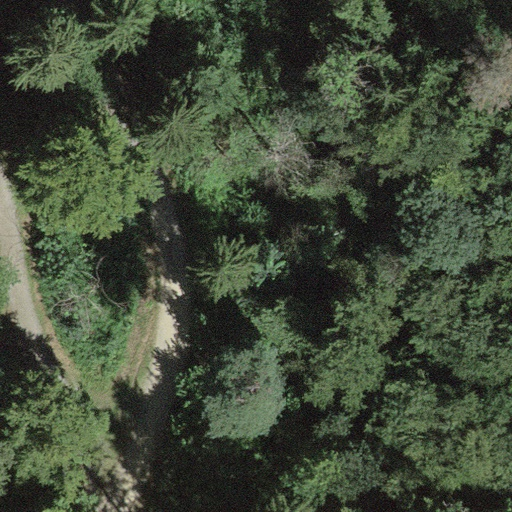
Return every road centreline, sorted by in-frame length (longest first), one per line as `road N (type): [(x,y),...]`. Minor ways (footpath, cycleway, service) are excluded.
road 1 (track): [(62,0),(171,215),(175,355),(151,398),(116,420),(114,511)]
road 2 (track): [(0,176),(17,352),(45,403),(116,420)]
